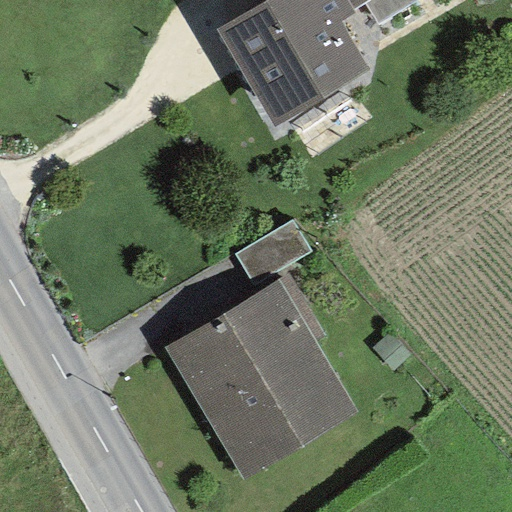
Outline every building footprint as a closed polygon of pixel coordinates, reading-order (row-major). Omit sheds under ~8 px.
[(263,0),(214,30),(244,79),(272,127),(368,70),(340,22),(354,13),(352,10),(346,0),(263,0)] [(346,0),(352,10),(363,4),(368,0),(346,0)] [(417,0),(368,0),(363,4),(376,25),(417,0)] [(291,221),(233,255),(251,285),(309,252),(291,221)] [(286,275),(277,280),(162,347),(241,481),(356,413),(313,342),(322,336),(286,275)]
